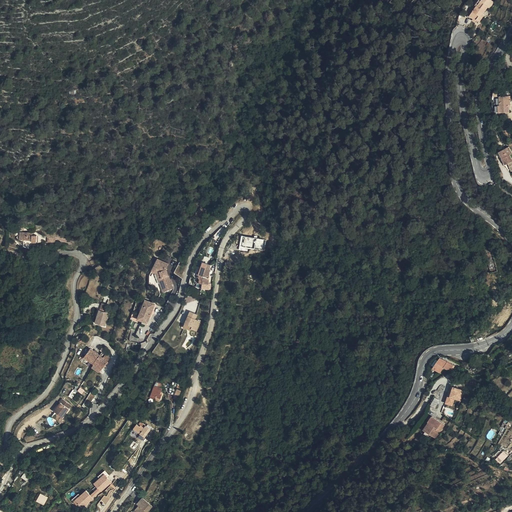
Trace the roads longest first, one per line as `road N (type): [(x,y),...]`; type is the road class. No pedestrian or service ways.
road 1 (unclassified): [(114,511),(188,407),(219,256),(248,207),(240,205),(200,242),(172,315),(98,411),(19,450),(7,447),(8,427),(45,392),(65,357),(83,259),(0,249)]
road 2 (tertiary): [(511,237),(458,187),(449,90),(457,37),(467,41),(462,95),(476,168),(488,176)]
road 3 (tertiary): [(308,511),(398,421),(430,354),(483,344),(511,326)]
road 4 (tertiary): [(488,176),(477,107),(511,32)]
